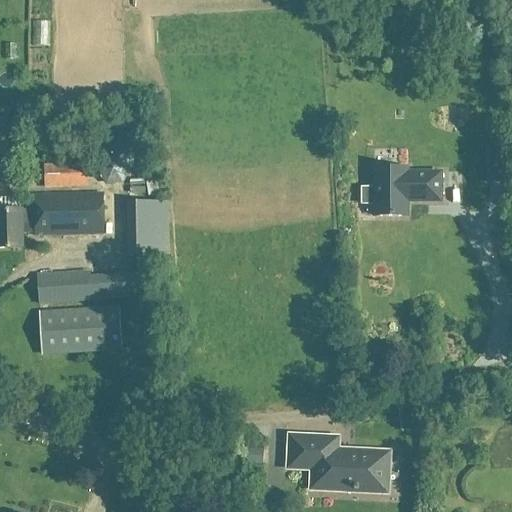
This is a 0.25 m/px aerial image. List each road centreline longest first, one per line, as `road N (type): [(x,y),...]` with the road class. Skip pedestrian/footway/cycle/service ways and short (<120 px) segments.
road 1 (track): [(102,454),(113,444),(191,429),(370,406),(511,367)]
road 2 (tertiary): [(220,511),(0,408)]
